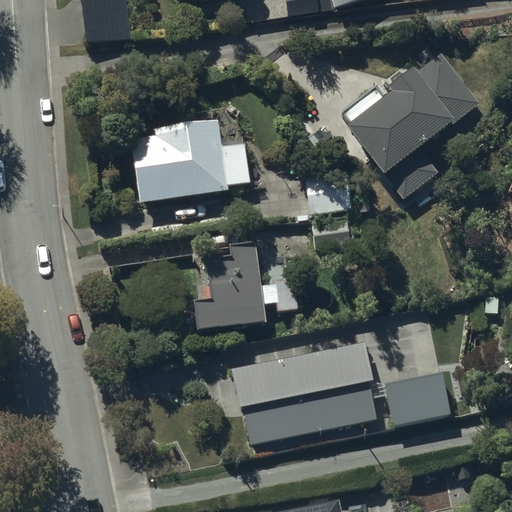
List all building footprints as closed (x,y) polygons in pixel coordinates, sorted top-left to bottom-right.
[(132,39),(126,0),(119,0),(82,5),(88,45),(132,39)] [(288,0),(290,15),(329,11),(327,0),(288,0)] [(481,109),(441,59),(347,133),(404,205),(437,179),(420,158),(481,109)] [(130,128),(139,201),(228,189),(227,183),(249,180),(243,135),(221,138),(218,116),(130,128)] [(335,171),(304,176),(310,211),(341,206),(335,171)] [(342,221),(311,226),(315,251),(346,246),(342,221)] [(276,301),(277,310),(303,307),(300,279),(261,284),(255,241),(229,244),(230,253),(207,256),(212,295),(196,297),(199,327),(265,319),(263,303),(276,301)] [(378,425),(363,352),(236,378),(251,451),(378,425)] [(166,392),(200,385),(195,359),(161,366),(166,392)] [(450,413),(442,376),(381,388),(388,427),(450,413)] [(340,511),(338,498),(265,511),(399,511),(399,510),(390,511),(340,511)]
